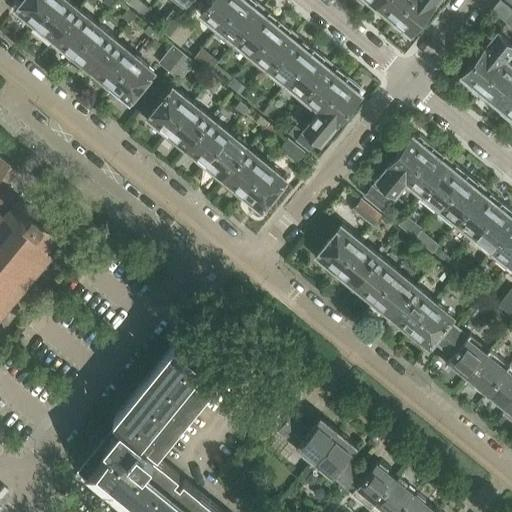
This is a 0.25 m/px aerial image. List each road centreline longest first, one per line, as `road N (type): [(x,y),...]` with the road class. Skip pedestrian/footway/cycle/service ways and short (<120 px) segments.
road 1 (residential): [(511,474),(257,264)]
road 2 (residential): [(25,484),(35,461),(216,235)]
road 3 (residential): [(216,235),(0,56)]
road 4 (residential): [(407,84),(257,264)]
road 5 (residential): [(511,167),(407,84)]
road 6 (residential): [(407,84),(305,0)]
